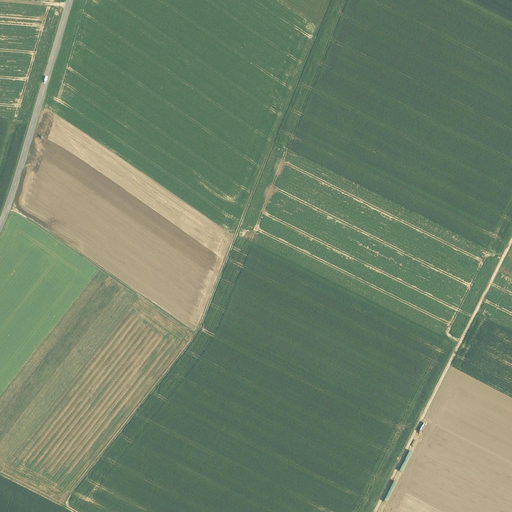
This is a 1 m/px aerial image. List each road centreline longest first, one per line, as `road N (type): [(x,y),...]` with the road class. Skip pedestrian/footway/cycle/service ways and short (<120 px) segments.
road 1 (track): [(329,0),(195,334)]
road 2 (track): [(511,240),(374,511)]
road 3 (unclassified): [(0,224),(69,0)]
road 4 (track): [(195,334),(62,505),(74,511)]
road 5 (track): [(8,205),(195,334)]
